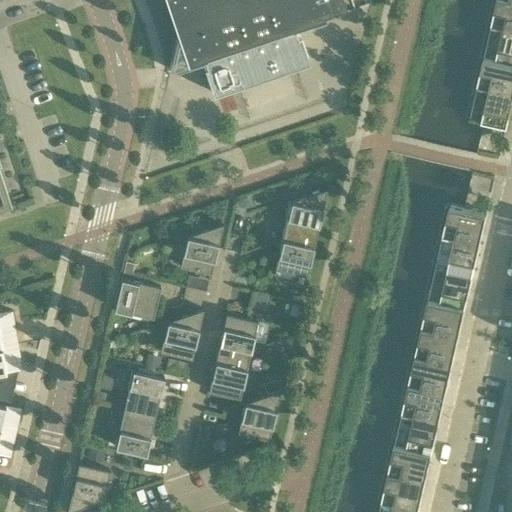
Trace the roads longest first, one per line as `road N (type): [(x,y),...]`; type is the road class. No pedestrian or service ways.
road 1 (tertiary): [(36,511),(125,118),(127,82),(99,0)]
road 2 (residential): [(511,231),(444,511)]
road 3 (residential): [(173,511),(212,317)]
